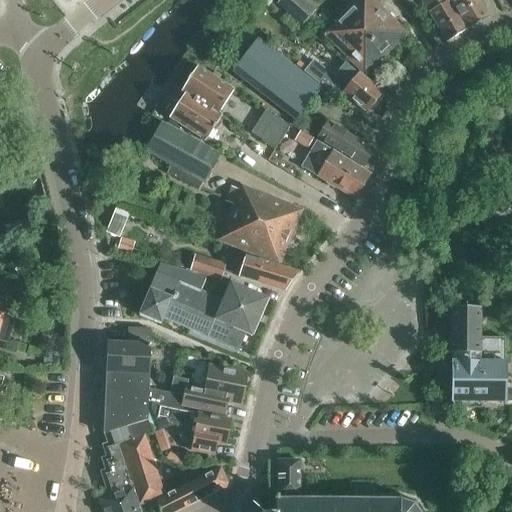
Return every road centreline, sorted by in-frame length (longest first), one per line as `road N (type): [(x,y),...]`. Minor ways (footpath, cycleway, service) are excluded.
road 1 (unclassified): [(256,440),(301,297),(377,198),(420,85),(438,60),(511,23)]
road 2 (unclassified): [(70,480),(88,289),(50,106)]
road 3 (residential): [(256,440),(455,435),(493,449),(510,466)]
